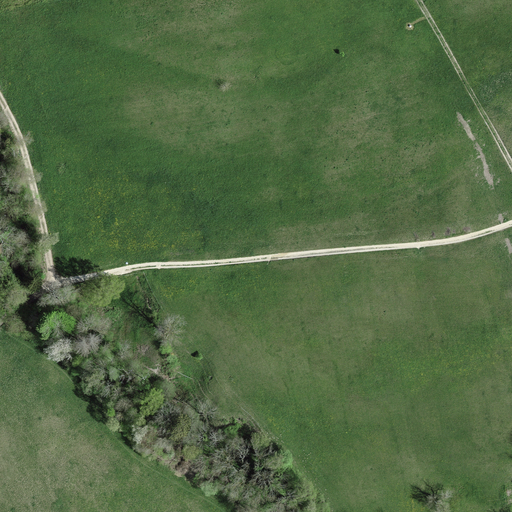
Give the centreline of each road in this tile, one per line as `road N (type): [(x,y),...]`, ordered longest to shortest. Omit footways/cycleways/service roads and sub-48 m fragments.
road 1 (track): [(511,222),(451,242),(168,264),(52,282),(0,322)]
road 2 (track): [(2,320),(69,370),(142,459),(231,511)]
road 3 (track): [(0,94),(25,153),(52,282)]
road 4 (track): [(418,0),(511,169)]
